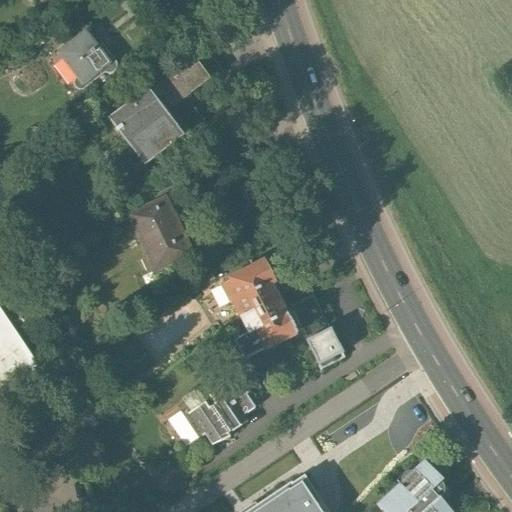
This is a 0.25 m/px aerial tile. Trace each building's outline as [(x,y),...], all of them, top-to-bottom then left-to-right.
[(195,36),(205,50),(221,71),(233,62),(207,27),(195,36)] [(124,60),(99,28),(71,50),(96,81),(124,60)] [(221,71),(205,50),(122,111),(162,164),(205,133),(183,103),(223,74),(221,71)] [(180,193),(141,210),(167,267),(205,250),(180,193)] [(237,317),(287,294),(273,258),(221,279),(237,317)] [(53,366),(0,288),(0,385),(7,396),(53,366)] [(333,368),(358,355),(323,292),(298,305),(333,368)] [(303,332),(287,294),(237,317),(251,353),(303,332)] [(218,398),(200,409),(215,431),(218,429),(226,442),(243,431),(242,429),(260,418),(257,412),(268,405),(245,370),(221,385),(230,399),(222,404),(218,398)] [(440,481),(423,462),(376,506),(382,511),(448,511),(438,500),(441,496),(442,491),(441,486),(439,483),(440,481)] [(328,511),(307,475),(247,511),(328,511)]
